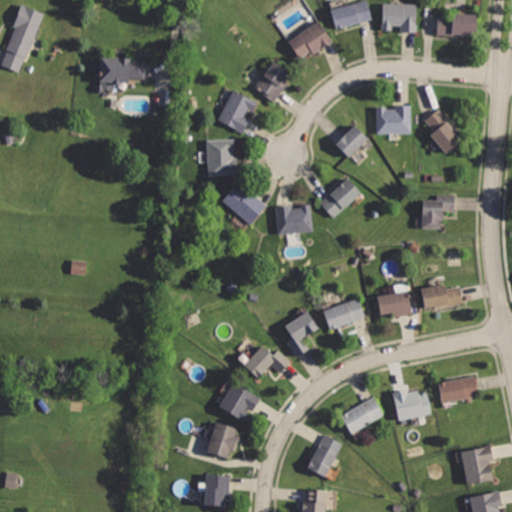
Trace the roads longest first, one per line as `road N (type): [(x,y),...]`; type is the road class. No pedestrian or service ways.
road 1 (residential): [(509,0),(494,221),(511,342)]
road 2 (residential): [(510,332),(380,356),(320,387),(282,437),(265,511)]
road 3 (residential): [(502,79),(366,71),(318,105),(287,156)]
